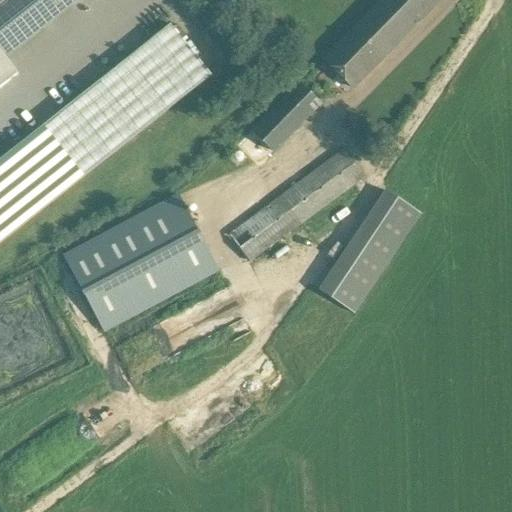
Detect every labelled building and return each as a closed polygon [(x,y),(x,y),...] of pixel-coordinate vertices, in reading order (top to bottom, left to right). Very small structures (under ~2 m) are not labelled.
[(0,0),(0,87),(17,73),(12,67),(5,58),(78,0),(0,0)] [(353,88),(439,0),(381,0),(324,59),(353,88)] [(170,25),(0,159),(0,242),(211,76),(170,25)] [(274,152),(320,105),(298,84),(253,131),(274,152)] [(363,175),(343,148),(229,235),(249,261),(363,175)] [(317,291),(356,315),(420,213),(382,189),(317,291)] [(64,257),(103,331),(218,270),(179,196),(64,257)]
